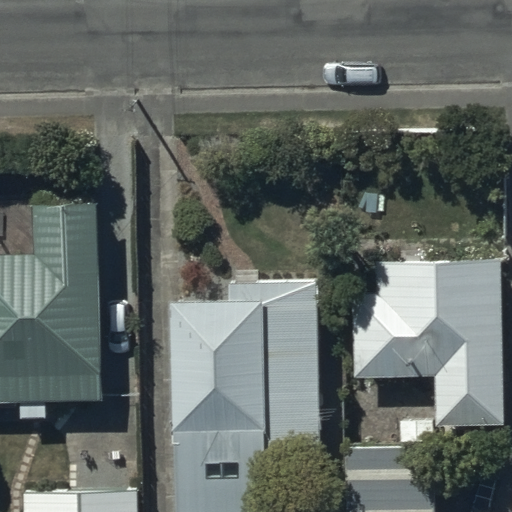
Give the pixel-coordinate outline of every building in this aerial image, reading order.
[(39,259),(0,260),(0,407),(105,404),(100,207),(37,209),(39,259)] [(505,264),(381,267),(382,296),(356,297),(358,382),(437,380),(438,431),(508,430),(505,264)] [(324,475),(321,283),(176,285),(179,511),(285,511),(284,476),(324,475)] [(437,511),(438,436),(352,436),(351,511),(437,511)] [(140,511),(140,494),(25,495),(25,511),(140,511)]
